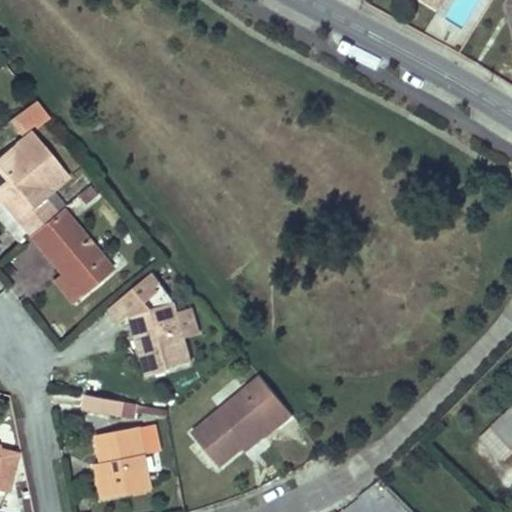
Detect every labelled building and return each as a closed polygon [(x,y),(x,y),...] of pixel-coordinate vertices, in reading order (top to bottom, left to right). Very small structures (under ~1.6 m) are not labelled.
[(0,196),(6,192),(22,211),(15,217),(29,234),(56,212),(43,195),(52,187),(15,140),(0,151),(0,196)] [(90,203),(102,193),(94,183),(81,192),(90,203)] [(6,192),(0,196),(0,198),(15,217),(22,211),(6,192)] [(29,234),(60,272),(79,295),(111,269),(63,207),(57,212),(56,212),(29,234)] [(79,295),(60,272),(52,278),(72,301),(79,295)] [(146,375),(191,363),(184,339),(177,312),(174,302),(150,273),(108,307),(121,323),(131,315),(134,330),(140,328),(145,348),(139,350),(146,375)] [(202,334),(195,307),(177,312),(184,339),(202,334)] [(140,328),(134,330),(139,350),(145,348),(140,328)] [(217,466),(243,446),(261,431),(265,435),(266,436),(293,414),(293,413),(260,374),(192,431),(217,466)] [(123,399),(88,393),(86,408),(121,413),(135,416),(136,409),(137,402),(123,399)] [(158,406),(137,402),(136,409),(166,414),(166,407),(158,406)] [(511,406),(491,426),(511,447),(511,406)] [(139,421),(143,444),(144,448),(156,446),(151,419),(139,421)] [(99,428),(104,460),(110,496),(151,488),(144,448),(143,444),(139,421),(138,420),(99,428)] [(503,456),(511,448),(511,447),(491,426),(482,435),(503,456)] [(261,431),(243,446),(247,449),(265,435),(261,431)] [(0,483),(7,485),(18,449),(0,444),(0,483)] [(110,496),(104,460),(98,461),(104,497),(110,496)]
